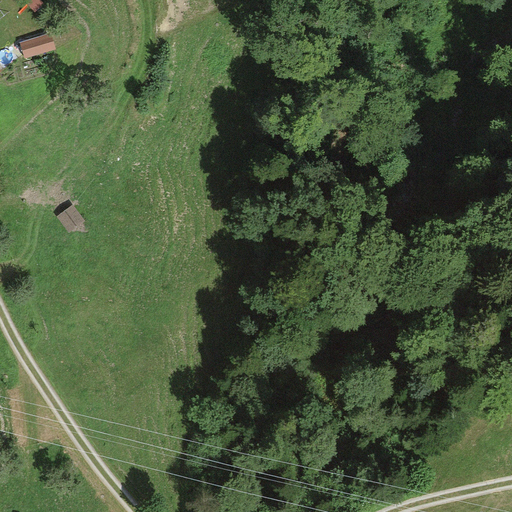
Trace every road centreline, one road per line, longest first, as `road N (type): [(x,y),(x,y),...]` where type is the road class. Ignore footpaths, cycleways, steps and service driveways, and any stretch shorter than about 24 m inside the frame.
road 1 (residential): [(136,511),(71,440),(0,317)]
road 2 (residential): [(511,482),(390,511)]
